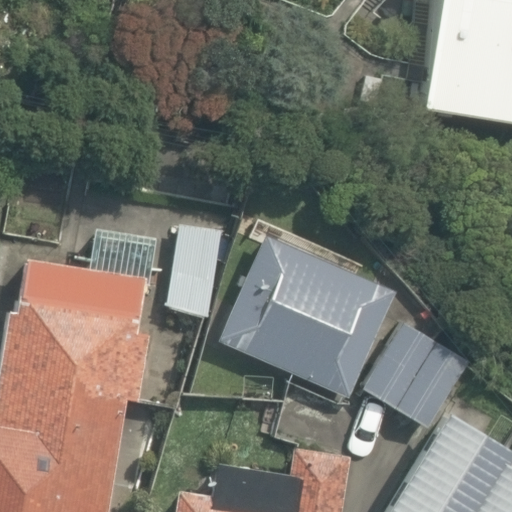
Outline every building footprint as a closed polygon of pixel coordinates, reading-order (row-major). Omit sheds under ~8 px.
[(511,0),(422,0),(407,101),(511,116),(511,0)] [(201,314),(210,229),(161,224),(152,309),(201,314)] [(203,341),(332,398),(338,386),(372,309),(380,289),(251,232),(203,341)] [(0,511),(101,511),(134,276),(0,257),(0,511)] [(452,365),(382,313),(344,392),(415,426),(452,365)] [(511,511),(511,477),(424,416),(415,428),(412,426),(398,445),(351,511),(511,511)] [(325,511),(331,455),(271,448),(269,470),(193,462),(190,493),(162,490),(159,511),(325,511)]
